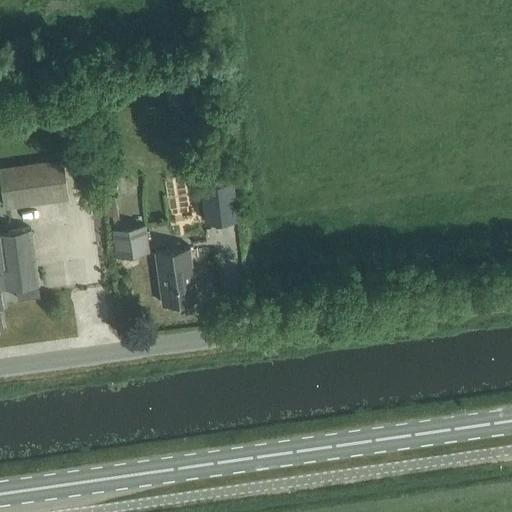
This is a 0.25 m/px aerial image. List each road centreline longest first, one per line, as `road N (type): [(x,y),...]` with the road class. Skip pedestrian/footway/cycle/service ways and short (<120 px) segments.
road 1 (primary): [(0,496),(511,424)]
road 2 (unclassified): [(0,366),(511,294)]
